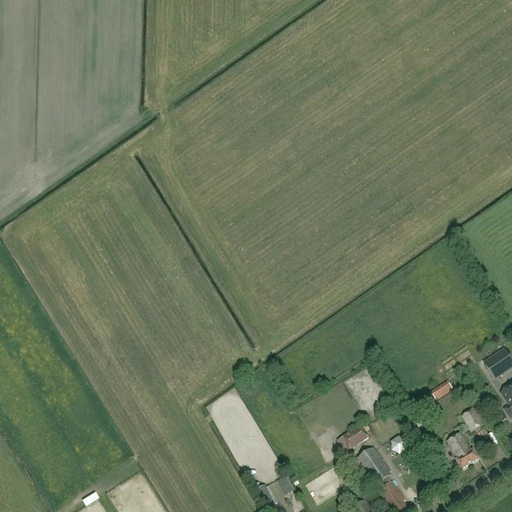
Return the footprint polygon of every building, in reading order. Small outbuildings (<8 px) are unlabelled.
[(483,363),(495,381),(511,370),(511,360),(504,349),(483,363)] [(430,392),(435,401),(453,390),(447,382),(430,392)] [(511,387),(501,395),(510,408),(505,411),(511,420),(511,419),(511,387)] [(483,425),(473,409),(461,417),(471,432),(483,425)] [(339,441),(345,454),(372,440),(365,428),(339,441)] [(471,451),(461,434),(447,442),(458,459),(456,461),(461,470),(478,460),(473,450),(471,451)] [(392,442),(396,447),(394,448),(399,456),(410,448),(401,436),(392,442)] [(355,461),(373,487),(374,488),(391,476),(391,474),(374,449),(355,461)] [(392,483),(378,493),(391,511),(407,511),(409,511),(403,503),(405,502),(392,483)] [(279,511),(276,505),(267,489),(256,494),(265,511),(266,511),(267,511),(279,511)] [(371,511),(364,501),(354,508),(356,511),(371,511)]
